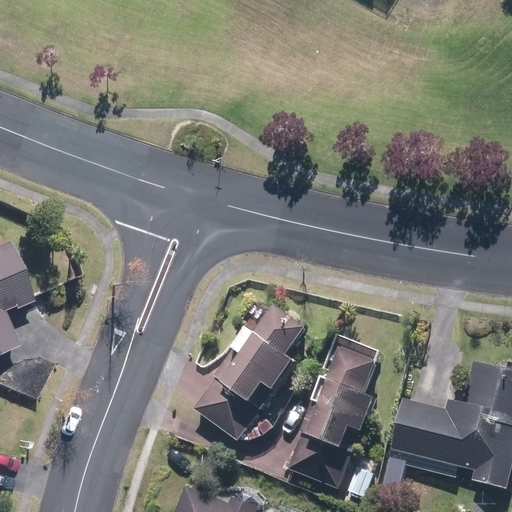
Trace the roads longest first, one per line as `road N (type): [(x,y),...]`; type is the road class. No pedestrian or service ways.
road 1 (tertiary): [(212,201),(511,260)]
road 2 (residential): [(212,201),(157,335),(119,380)]
road 3 (residential): [(119,380),(165,187)]
road 4 (tertiary): [(0,126),(165,187)]
road 5 (residential): [(119,380),(75,511)]
